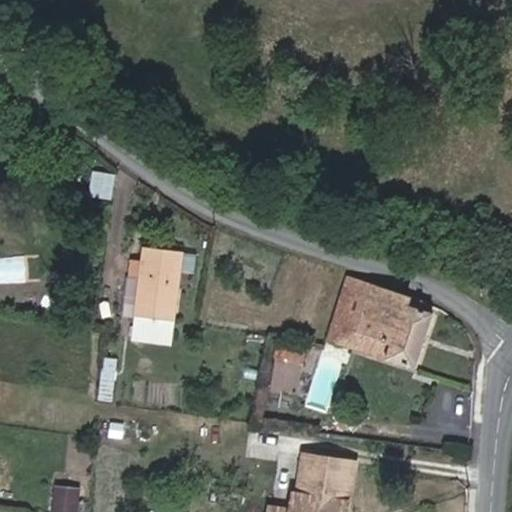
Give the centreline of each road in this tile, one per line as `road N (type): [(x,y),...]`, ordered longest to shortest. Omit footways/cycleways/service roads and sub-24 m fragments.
road 1 (residential): [(511,339),(426,284),(217,211),(0,60)]
road 2 (residential): [(490,511),(511,374)]
